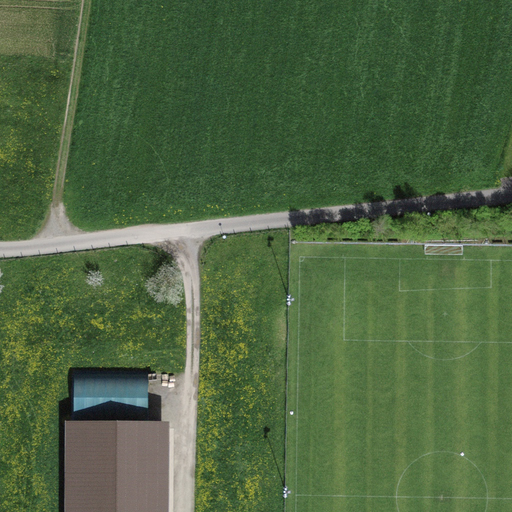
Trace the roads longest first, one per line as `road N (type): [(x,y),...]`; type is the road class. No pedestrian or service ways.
road 1 (residential): [(511,192),(0,250)]
road 2 (track): [(188,232),(190,511)]
road 3 (track): [(86,0),(51,249)]
